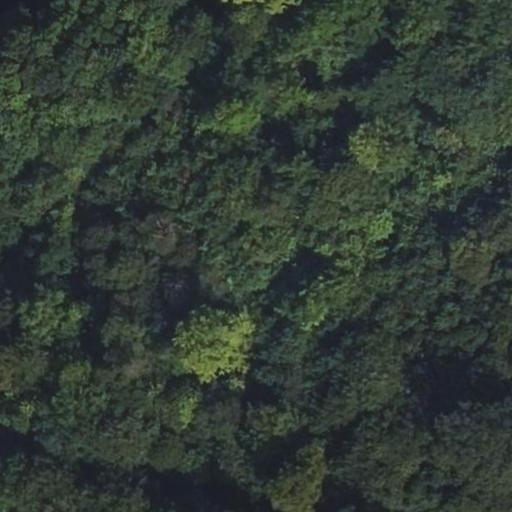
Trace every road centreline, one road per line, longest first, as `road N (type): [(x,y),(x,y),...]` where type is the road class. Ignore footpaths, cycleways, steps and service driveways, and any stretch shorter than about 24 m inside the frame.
road 1 (track): [(0,280),(203,90),(363,0)]
road 2 (track): [(0,470),(193,511)]
